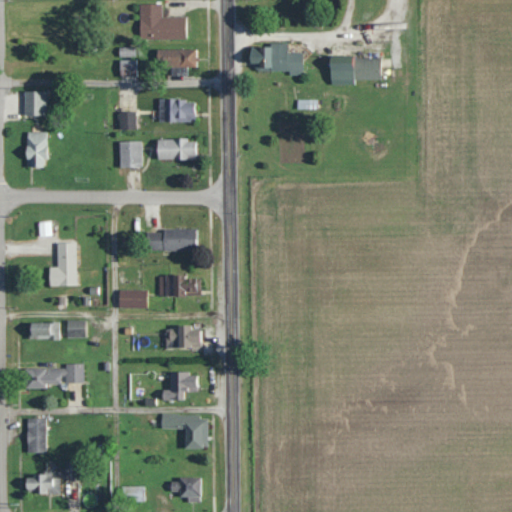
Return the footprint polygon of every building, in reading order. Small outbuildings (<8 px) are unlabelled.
[(162,3),(138,3),(138,38),(187,38),(187,15),(162,15),(162,3)] [(289,42),(260,43),(260,70),(301,69),(301,50),(289,50),(289,42)] [(154,47),(154,81),(187,81),(187,47),(154,47)] [(380,56),(327,57),(327,81),(380,81),(380,56)] [(138,76),(138,59),(119,59),(119,76),(138,76)] [(45,89),(23,89),(23,114),(45,114),(45,89)] [(158,97),(158,121),(186,121),(186,97),(158,97)] [(118,112),(118,129),(136,129),(136,112),(118,112)] [(46,130),(25,130),(25,166),(46,166),(46,130)] [(196,159),(196,138),(154,138),(154,159),(196,159)] [(119,167),(142,167),(142,141),(119,141),(119,167)] [(196,227),(147,227),(147,249),(196,249),(196,227)] [(53,241),(53,284),(77,284),(77,241),(53,241)] [(199,295),(199,273),(159,272),(159,294),(199,295)] [(147,289),(115,289),(115,306),(147,306),(147,289)] [(64,336),(85,336),(85,319),(64,319),(64,336)] [(59,321),(27,321),(27,339),(59,339),(59,321)] [(165,347),(197,347),(197,325),(165,325),(165,347)] [(83,365),(23,365),(23,384),(83,384),(83,365)] [(184,446),(207,446),(207,413),(161,414),(161,427),(184,427),(184,446)] [(26,451),(47,451),(47,416),(26,416),(26,451)] [(60,493),(60,470),(23,471),(23,493),(60,493)] [(201,475),(177,476),(177,500),(201,500),(201,475)] [(144,502),(144,485),(120,485),(120,502),(144,502)]
